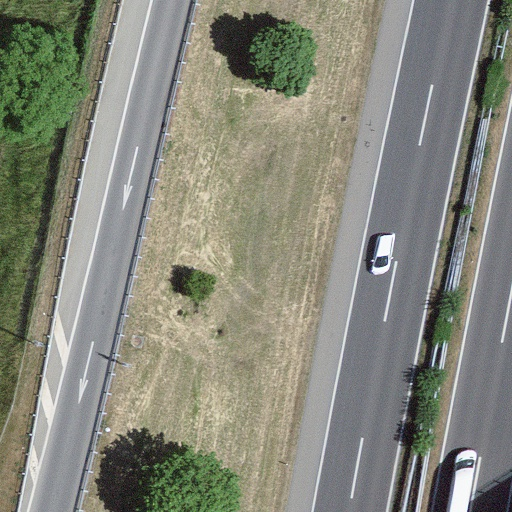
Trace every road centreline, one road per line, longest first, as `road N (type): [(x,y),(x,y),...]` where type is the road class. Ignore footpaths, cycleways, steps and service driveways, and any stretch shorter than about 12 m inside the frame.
road 1 (motorway): [(174,0),(52,511)]
road 2 (motorway): [(450,0),(350,511)]
road 3 (motorway): [(470,511),(511,290)]
